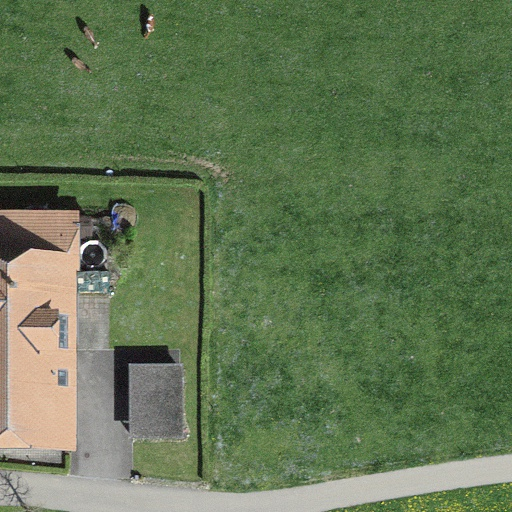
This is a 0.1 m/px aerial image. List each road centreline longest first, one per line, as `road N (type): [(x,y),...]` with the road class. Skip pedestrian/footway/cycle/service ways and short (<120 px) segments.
road 1 (unclassified): [(235,511),(511,467)]
road 2 (unclassified): [(235,511),(0,492)]
